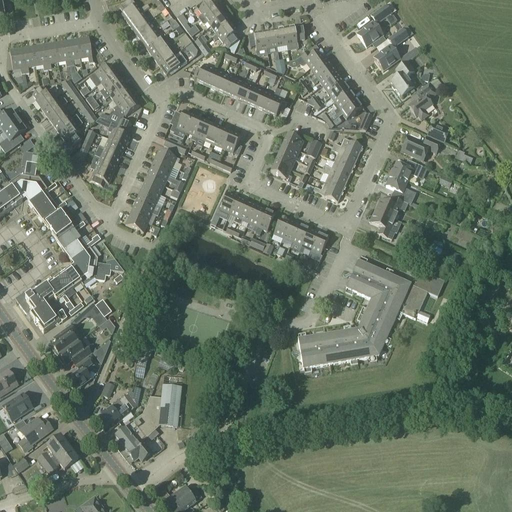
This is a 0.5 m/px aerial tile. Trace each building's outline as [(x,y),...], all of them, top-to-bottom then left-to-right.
[(131,0),(119,9),(123,15),(121,16),(128,25),(142,15),(149,10),(147,6),(140,11),(131,0)] [(213,1),(198,12),(201,17),(198,19),(198,21),(200,24),(219,10),(213,1)] [(158,3),(154,6),(164,19),(168,16),(158,3)] [(389,5),(385,8),(391,16),(395,13),(389,5)] [(385,8),(370,18),(376,27),(391,16),(385,8)] [(219,10),(200,24),(202,26),(204,26),(207,24),(210,29),(225,18),(219,10)] [(142,15),(128,25),(134,34),(149,23),(142,15)] [(225,18),(210,29),(216,37),(231,26),(225,18)] [(363,32),(357,37),(366,50),(382,38),(372,25),(368,27),(367,26),(371,23),(368,20),(357,28),(359,32),(362,30),(363,32)] [(149,23),(134,34),(140,43),(155,32),(149,23)] [(163,33),(170,27),(167,23),(160,29),(163,33)] [(231,26),(216,37),(222,45),(223,45),(228,51),(229,50),(239,42),(235,36),(237,34),(231,26)] [(294,28),(283,30),(286,48),(287,53),(297,51),(296,43),(304,42),(302,28),(294,29),(294,28)] [(283,30),(273,32),(276,50),(286,48),(283,30)] [(155,32),(140,43),(147,52),(162,41),(155,32)] [(273,32),(263,33),(266,52),(276,50),(273,32)] [(402,32),(387,42),(393,50),(408,40),(402,32)] [(253,37),(249,38),(251,48),(255,47),(256,53),(266,52),(263,33),(253,35),(253,37)] [(185,38),(181,41),(182,44),(183,43),(187,48),(191,46),(185,38)] [(88,40),(77,42),(80,61),(88,60),(89,66),(93,65),(88,40)] [(162,41),(147,52),(153,60),(168,49),(162,41)] [(77,42),(65,44),(70,69),(73,69),(73,63),(80,61),(77,42)] [(239,42),(229,50),(231,54),(234,55),(239,42)] [(412,43),(400,52),(404,58),(417,49),(412,43)] [(65,44),(54,45),(58,65),(65,64),(66,70),(70,69),(65,44)] [(54,45),(43,47),(47,73),(51,72),(50,66),(58,65),(54,45)] [(191,46),(187,49),(194,60),(195,59),(197,53),(191,46)] [(43,47),(32,49),(35,69),(42,68),(43,73),(47,73),(43,47)] [(315,48),(296,62),(300,68),(302,69),(306,74),(304,75),(304,76),(326,60),(320,52),(319,53),(315,48)] [(384,53),(373,61),(383,74),(399,62),(389,48),(383,52),(384,53)] [(32,49),(20,51),(25,77),(28,76),(27,70),(35,69),(32,49)] [(168,49),(153,60),(159,69),(174,58),(168,49)] [(20,51),(9,53),(12,72),(20,71),(21,77),(25,77),(20,51)] [(174,58),(159,69),(166,78),(181,67),(174,58)] [(326,60),(304,76),(311,84),(316,80),(332,68),(326,60)] [(406,64),(403,67),(395,73),(399,78),(390,84),(401,99),(408,94),(413,90),(406,79),(413,74),(406,64)] [(94,76),(89,80),(96,90),(101,86),(116,75),(110,67),(95,77),(94,76)] [(196,72),(194,78),(198,80),(196,83),(206,88),(214,72),(203,67),(200,74),(196,72)] [(332,68),(316,80),(322,88),(338,77),(332,68)] [(214,72),(206,88),(216,92),(224,76),(214,72)] [(105,91),(100,95),(102,98),(122,83),(116,75),(101,86),(105,91)] [(82,81),(78,76),(72,81),(72,83),(74,86),(82,81)] [(224,76),(216,92),(226,97),(233,80),(224,76)] [(322,88),(318,91),(322,97),(326,94),(328,97),(344,85),(338,77),(322,88)] [(233,80),(226,97),(236,101),(243,85),(233,80)] [(122,83),(102,98),(105,102),(110,98),(113,102),(128,92),(122,83)] [(301,83),(297,86),(301,91),(305,88),(301,83)] [(243,85),(236,101),(246,106),(253,89),(243,85)] [(344,85),(328,97),(323,100),(325,103),(330,99),(334,105),(350,93),(344,85)] [(416,101),(407,108),(415,119),(417,118),(421,123),(427,118),(424,113),(432,107),(426,100),(435,94),(428,85),(413,96),(416,101)] [(42,90),(32,97),(36,102),(35,103),(41,111),(56,101),(52,96),(58,92),(55,88),(50,92),(46,95),(42,90)] [(305,88),(301,91),(305,96),(309,93),(305,88)] [(86,89),(80,94),(83,99),(90,94),(86,89)] [(253,89),(246,106),(255,110),(263,94),(253,89)] [(273,98),(265,114),(285,123),(289,112),(285,110),(287,106),(285,105),(285,104),(283,103),(287,95),(282,92),(281,94),(276,91),(273,98)] [(117,108),(113,111),(115,113),(119,111),(134,100),(128,92),(113,102),(117,108)] [(350,93),(334,105),(340,113),(356,101),(350,93)] [(263,94),(255,110),(265,114),(273,98),(263,94)] [(92,98),(86,103),(89,107),(95,103),(92,98)] [(313,99),(309,102),(313,107),(317,104),(313,99)] [(108,119),(106,123),(111,125),(128,133),(131,127),(120,122),(123,116),(124,118),(125,119),(140,108),(134,100),(119,111),(115,113),(115,114),(108,119)] [(56,101),(41,111),(47,120),(62,109),(67,105),(64,101),(59,104),(56,101)] [(356,101),(340,113),(330,120),(329,121),(325,124),(326,125),(327,126),(328,127),(342,117),(346,122),(351,118),(353,119),(358,116),(356,114),(362,110),(356,101)] [(95,103),(89,107),(93,112),(99,108),(95,103)] [(317,104),(313,107),(317,113),(321,110),(317,104)] [(62,109),(47,120),(53,128),(68,117),(62,109)] [(0,130),(2,134),(20,122),(15,115),(13,116),(11,113),(1,120),(0,118),(0,130)] [(173,127),(169,134),(177,137),(179,133),(185,136),(193,119),(183,115),(177,129),(173,127)] [(321,118),(325,124),(329,121),(330,120),(325,115),(321,118)] [(365,116),(358,133),(365,133),(371,119),(365,116)] [(68,117),(53,128),(59,136),(79,122),(76,118),(71,121),(68,117)] [(193,119),(185,136),(191,138),(190,142),(193,143),(195,140),(202,123),(193,119)] [(19,146),(15,140),(25,133),(23,130),(25,128),(20,122),(2,134),(7,141),(0,146),(0,149),(5,156),(19,146)] [(79,122),(59,136),(65,145),(66,144),(71,150),(82,142),(77,136),(80,134),(77,129),(82,126),(79,122)] [(202,123),(195,140),(204,144),(211,128),(202,123)] [(128,133),(111,125),(107,134),(111,135),(108,141),(125,149),(129,139),(126,138),(128,133)] [(432,126),(427,138),(443,145),(449,134),(432,126)] [(211,128),(204,144),(213,148),(221,132),(211,128)] [(221,132),(213,148),(223,152),(230,136),(221,132)] [(332,143),(335,136),(330,134),(327,141),(332,143)] [(230,136),(223,152),(232,156),(240,140),(230,136)] [(287,137),(283,147),(299,154),(299,153),(301,154),(305,147),(302,146),(303,144),(287,137)] [(407,138),(401,154),(423,163),(428,152),(436,155),(440,146),(426,140),(424,146),(407,138)] [(108,141),(104,151),(121,158),(125,149),(108,141)] [(166,141),(163,148),(177,154),(180,148),(166,141)] [(329,146),(328,148),(357,161),(362,149),(344,141),(340,149),(334,146),(333,147),(329,146)] [(283,147),(278,156),(295,163),(298,165),(299,162),(298,162),(301,156),(298,155),(299,154),(283,147)] [(180,148),(177,154),(184,157),(187,151),(180,148)] [(327,148),(326,150),(331,153),(337,156),(334,164),(352,172),(357,161),(328,148),(327,148)] [(104,151),(100,160),(116,167),(121,158),(104,151)] [(80,154),(76,157),(80,163),(86,159),(88,155),(81,152),(80,154)] [(158,152),(154,162),(179,173),(181,168),(178,166),(179,162),(158,152)] [(278,156),(274,165),(290,173),(295,163),(278,156)] [(76,158),(68,163),(72,168),(80,163),(76,157),(75,157),(76,158)] [(92,164),(91,167),(112,177),(116,167),(100,160),(97,166),(92,164)] [(150,171),(168,179),(175,182),(179,173),(154,162),(150,171)] [(391,171),(389,176),(408,185),(414,188),(417,181),(422,183),(427,171),(407,163),(405,169),(396,165),(393,172),(391,171)] [(19,177),(8,185),(10,188),(21,202),(26,198),(31,165),(26,164),(24,178),(19,177)] [(324,168),(322,172),(347,183),(352,172),(334,164),(330,171),(324,168)] [(26,198),(30,203),(47,191),(39,180),(34,179),(37,166),(31,165),(26,198)] [(274,165),(270,175),(284,181),(284,183),(289,185),(291,180),(288,179),(290,173),(274,165)] [(94,172),(89,185),(103,191),(105,185),(108,187),(112,177),(91,167),(90,171),(94,172)] [(318,170),(316,173),(327,178),(324,186),(342,194),(347,183),(322,172),(318,170)] [(150,171),(146,181),(164,189),(166,183),(170,185),(172,182),(168,180),(168,179),(150,171)] [(403,197),(408,185),(389,176),(387,181),(388,182),(385,189),(394,193),(391,200),(393,201),(407,207),(408,204),(406,203),(408,199),(403,197)] [(438,185),(444,188),(448,180),(441,178),(438,185)] [(146,181),(141,190),(160,198),(164,189),(146,181)] [(178,184),(173,193),(176,194),(179,196),(184,186),(178,184)] [(30,203),(28,204),(36,214),(52,203),(47,196),(57,189),(54,186),(47,191),(30,203)] [(306,187),(304,192),(312,196),(313,194),(319,197),(337,205),(342,194),(324,186),(321,193),(306,187)] [(10,188),(2,194),(13,209),(22,203),(21,202),(10,188)] [(141,190),(137,199),(155,208),(160,198),(141,190)] [(0,208),(5,215),(13,209),(2,194),(0,195),(0,208)] [(219,207),(214,217),(219,220),(226,223),(237,199),(228,195),(222,208),(219,207)] [(137,199),(133,209),(151,217),(155,208),(137,199)] [(237,199),(226,223),(233,226),(233,224),(237,225),(246,203),(237,199)] [(407,207),(393,201),(391,205),(390,205),(389,206),(379,202),(377,208),(375,214),(396,223),(399,217),(398,217),(400,212),(405,214),(408,207),(407,207)] [(52,203),(36,214),(42,224),(43,225),(59,213),(66,207),(64,204),(57,209),(52,203)] [(72,203),(65,208),(70,216),(78,211),(72,203)] [(246,203),(237,225),(240,227),(242,223),(248,226),(256,207),(246,203)] [(248,226),(246,230),(255,234),(265,212),(256,207),(248,226)] [(90,209),(83,214),(86,219),(94,215),(90,209)] [(133,209),(129,218),(147,226),(151,217),(133,209)] [(255,234),(255,236),(259,238),(262,232),(267,234),(275,216),(265,212),(255,234)] [(59,213),(43,225),(48,232),(64,220),(59,213)] [(372,219),(369,225),(382,230),(379,237),(391,243),(395,236),(391,234),(393,229),(396,223),(375,214),(372,219)] [(86,222),(80,215),(75,218),(81,226),(82,224),(86,222)] [(214,217),(210,227),(215,229),(219,220),(214,217)] [(129,218),(125,228),(143,236),(147,226),(129,218)] [(281,219),(273,237),(282,241),(290,223),(281,219)] [(282,241),(281,244),(290,248),(292,245),(300,227),(290,223),(282,241)] [(68,224),(51,236),(56,243),(73,231),(68,224)] [(81,226),(73,231),(56,243),(57,244),(64,253),(80,242),(75,235),(85,228),(82,224),(81,226)] [(300,227),(292,245),(301,249),(309,231),(300,227)] [(301,249),(299,254),(302,256),(304,251),(310,253),(318,235),(309,231),(301,249)] [(318,235),(310,253),(320,258),(328,240),(318,235)] [(80,242),(64,253),(71,264),(73,263),(72,262),(89,250),(100,242),(97,238),(91,242),(92,243),(85,248),(80,242)] [(266,246),(262,255),(270,258),(274,249),(266,246)] [(284,251),(279,249),(275,257),(278,258),(279,258),(281,259),(284,251)] [(72,262),(73,263),(76,268),(109,273),(110,268),(96,265),(97,261),(89,250),(72,262)] [(456,265),(459,257),(453,254),(450,262),(456,265)] [(507,271),(511,264),(511,259),(508,256),(502,265),(501,266),(507,271)] [(357,332),(297,342),(302,372),(378,359),(398,314),(415,322),(427,295),(436,299),(443,284),(420,274),(415,286),(408,283),(406,286),(357,264),(345,291),(370,302),(357,332)] [(71,271),(81,285),(81,286),(83,288),(94,280),(95,282),(104,283),(105,277),(109,278),(109,273),(76,268),(71,271)] [(70,270),(62,276),(73,291),(81,286),(81,285),(71,271),(70,270)] [(62,276),(53,282),(64,297),(73,291),(62,276)] [(123,282),(120,278),(113,282),(116,286),(123,282)] [(44,286),(56,303),(62,299),(66,306),(69,304),(64,297),(53,282),(45,288),(44,286)] [(18,304),(17,305),(26,317),(29,315),(30,316),(29,317),(43,336),(59,324),(58,323),(60,322),(62,325),(66,321),(54,304),(56,303),(56,304),(56,303),(44,286),(36,292),(33,288),(18,299),(19,300),(18,304)] [(90,299),(84,304),(86,307),(92,302),(90,299)] [(102,302),(95,308),(104,320),(111,314),(102,302)] [(80,306),(68,316),(71,319),(83,310),(80,306)] [(106,324),(104,320),(100,315),(92,321),(99,329),(106,324)] [(56,346),(51,349),(58,359),(77,345),(72,339),(77,336),(71,328),(52,341),(56,346)] [(135,363),(145,368),(153,352),(137,344),(132,354),(138,357),(135,363)] [(77,345),(58,359),(66,369),(71,365),(74,369),(91,356),(86,349),(82,352),(77,345)] [(138,357),(132,354),(122,349),(115,362),(132,370),(135,363),(138,357)] [(77,373),(65,383),(74,395),(91,383),(84,374),(93,368),(87,360),(92,357),(91,356),(74,369),(77,373)] [(163,359),(158,368),(167,373),(179,368),(163,359)] [(0,398),(17,388),(7,373),(0,377),(0,398)] [(121,434),(110,442),(117,451),(179,402),(182,379),(164,378),(162,401),(150,400),(142,417),(124,431),(123,429),(119,432),(121,434)] [(110,408),(94,421),(99,428),(140,396),(141,391),(134,390),(133,396),(131,392),(127,395),(128,397),(120,403),(119,401),(110,408),(111,408),(110,408)] [(22,396),(2,409),(12,424),(32,412),(22,396)] [(140,396),(99,428),(105,435),(121,422),(120,421),(137,408),(140,396)] [(179,402),(117,451),(123,459),(142,444),(159,428),(176,430),(179,402)] [(24,423),(15,428),(25,441),(18,446),(24,454),(31,449),(30,448),(51,432),(45,423),(40,426),(36,421),(27,428),(24,423)] [(45,456),(37,462),(43,469),(69,450),(60,438),(46,449),(51,455),(46,458),(45,456)] [(142,444),(123,459),(129,467),(138,460),(141,464),(152,456),(142,444)] [(69,450),(43,469),(48,477),(56,471),(55,469),(59,466),(64,472),(77,462),(69,450)] [(23,461),(16,465),(21,472),(28,468),(23,461)] [(9,465),(2,467),(5,475),(14,472),(9,465)] [(216,476),(207,481),(211,486),(219,481),(216,476)] [(35,477),(28,482),(33,488),(37,488),(41,485),(35,477)] [(158,500),(158,502),(160,505),(162,506),(163,505),(168,511),(169,511),(190,498),(184,490),(169,500),(166,496),(164,496),(158,500)] [(230,494),(224,498),(231,510),(238,505),(230,494)] [(190,498),(169,511),(186,511),(196,505),(190,498)] [(222,499),(214,505),(218,511),(225,511),(229,509),(222,499)] [(103,511),(94,500),(81,509),(83,511),(103,511)] [(43,502),(44,511),(54,511),(52,501),(43,502)]
